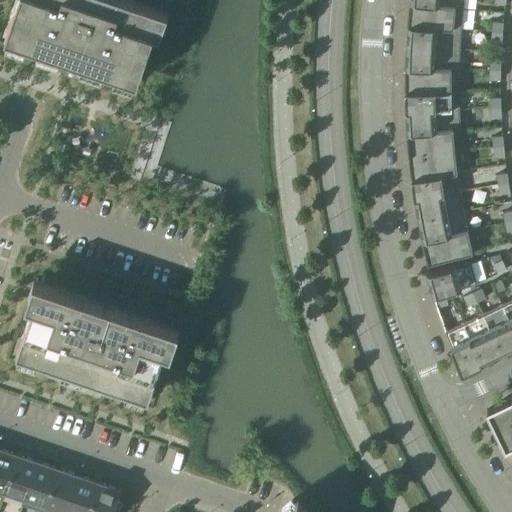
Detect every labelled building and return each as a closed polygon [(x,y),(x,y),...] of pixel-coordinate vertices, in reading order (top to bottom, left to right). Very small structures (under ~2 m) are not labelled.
[(68,56),(69,57),(137,80),(153,33),(156,24),(161,10),(159,9),(132,0),(17,0),(5,35),(52,51),(53,51),(68,56)] [(409,1),(407,24),(461,28),(463,7),(409,1)] [(492,22),(491,31),(502,32),(502,23),(492,22)] [(407,24),(405,46),(459,48),(460,31),(461,28),(407,24)] [(502,32),(491,31),(490,41),(501,42),(502,32)] [(405,46),(405,67),(459,68),(459,51),(459,48),(405,46)] [(489,60),(489,69),(500,70),(500,60),(489,60)] [(405,67),(405,90),(459,89),(459,72),(459,68),(405,67)] [(500,70),(489,69),(489,79),(499,79),(500,70)] [(405,90),(405,110),(459,108),(459,89),(405,90)] [(489,98),(489,107),(500,107),(500,97),(489,98)] [(500,107),(489,107),(490,117),(500,116),(500,107)] [(405,111),(406,132),(460,128),(459,108),(405,110),(405,111)] [(406,132),(408,155),(454,150),(452,130),(460,130),(460,128),(406,132)] [(491,137),(492,147),(503,145),(502,136),(491,137)] [(503,145),(492,147),(493,156),(504,155),(503,145)] [(408,155),(411,177),(456,171),(454,154),(454,150),(408,155)] [(411,177),(414,198),(459,190),(459,188),(457,174),(456,171),(411,177)] [(496,175),(497,184),(508,183),(506,173),(496,175)] [(508,183),(497,184),(499,194),(509,192),(508,183)] [(414,198),(418,219),(463,210),(459,190),(414,198)] [(418,219),(422,240),(467,230),(463,213),(463,210),(418,219)] [(511,210),(502,213),(504,222),(511,220),(511,210)] [(467,230),(422,240),(427,263),(472,252),(467,230)] [(493,263),(498,273),(506,269),(502,259),(493,263)] [(477,283),(470,261),(426,273),(432,296),(477,283)] [(491,283),(496,293),(504,289),(500,279),(491,283)] [(36,295),(32,305),(16,351),(64,367),(79,373),(80,373),(145,395),(148,396),(164,349),(167,340),(169,335),(172,326),(170,325),(93,299),(87,297),(42,282),(40,281),(37,290),(36,295)] [(480,288),(472,292),(476,302),(485,298),(480,288)] [(476,302),(472,292),(463,296),(468,306),(476,302)] [(447,304),(444,294),(435,297),(438,307),(447,304)] [(511,298),(501,304),(511,326),(511,298)] [(511,326),(501,304),(482,313),(501,355),(511,349),(511,326)] [(482,313),(462,322),(482,364),(501,355),(482,313)] [(482,364),(462,322),(444,331),(461,374),(482,364)] [(511,397),(486,410),(504,447),(511,443),(511,397)] [(0,496),(2,497),(17,454),(1,449),(0,448),(0,496)] [(21,504),(22,504),(37,461),(36,460),(36,461),(17,454),(2,497),(3,498),(5,491),(24,497),(21,504)] [(22,504),(43,511),(58,468),(42,463),(39,462),(39,461),(38,461),(37,461),(22,504)] [(46,505),(66,511),(78,475),(77,474),(77,475),(58,468),(43,511),(44,511),(46,505)] [(88,511),(98,482),(82,477),(79,476),(80,475),(78,475),(66,511),(67,511),(88,511)] [(98,482),(88,511),(116,511),(120,503),(116,501),(119,492),(120,490),(121,489),(119,489),(118,488),(117,489),(98,482)] [(306,511),(303,509),(297,502),(285,511),(306,511)]
